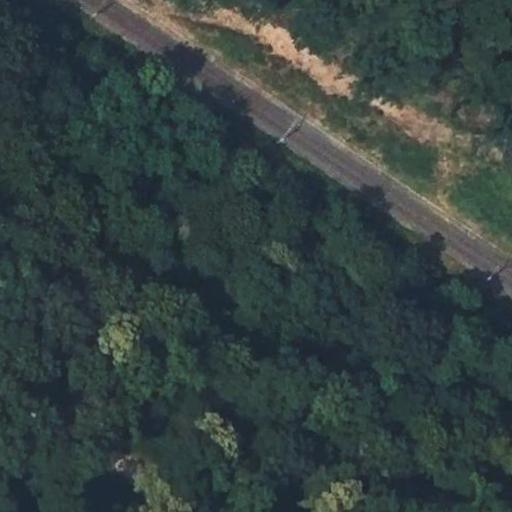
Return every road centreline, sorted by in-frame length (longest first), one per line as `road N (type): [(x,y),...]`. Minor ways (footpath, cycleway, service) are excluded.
road 1 (track): [(511,190),(473,180),(386,100),(202,16)]
road 2 (track): [(225,511),(165,491),(0,392)]
